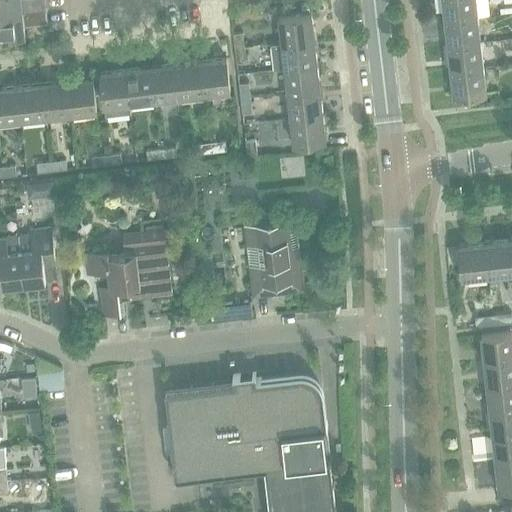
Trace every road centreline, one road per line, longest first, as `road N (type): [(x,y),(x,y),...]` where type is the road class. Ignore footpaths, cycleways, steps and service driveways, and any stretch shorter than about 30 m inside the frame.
road 1 (residential): [(0,327),(69,357),(400,322)]
road 2 (tertiary): [(407,511),(400,322)]
road 3 (tertiary): [(393,167),(371,0)]
road 4 (tertiary): [(400,322),(393,167)]
